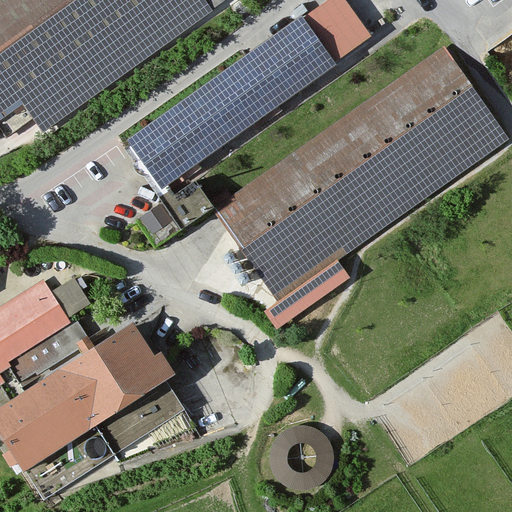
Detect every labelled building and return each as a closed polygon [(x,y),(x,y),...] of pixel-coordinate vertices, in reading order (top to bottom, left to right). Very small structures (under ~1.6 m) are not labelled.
[(228,0),(0,0),(0,125),(25,108),(43,134),(228,0)] [(372,37),(345,0),(327,0),(303,17),(302,16),(126,140),(129,144),(124,148),(159,198),(191,176),(283,111),(279,106),(337,65),(335,63),(372,37)] [(510,139),(444,46),(212,209),(277,302),(263,312),(276,330),(350,278),(338,260),(510,139)] [(191,176),(159,198),(162,202),(135,221),(154,248),(213,207),(191,176)] [(52,293),(45,281),(0,310),(0,386),(8,382),(1,371),(71,326),(68,321),(92,306),(75,279),(52,293)] [(139,321),(0,411),(0,432),(12,451),(5,455),(15,469),(22,465),(27,473),(175,376),(139,321)] [(273,477),(283,486),(297,490),(310,489),(323,482),(331,471),(334,457),(331,444),(323,432),(310,425),(297,424),(283,428),(273,437),(267,450),(267,464),(273,477)]
